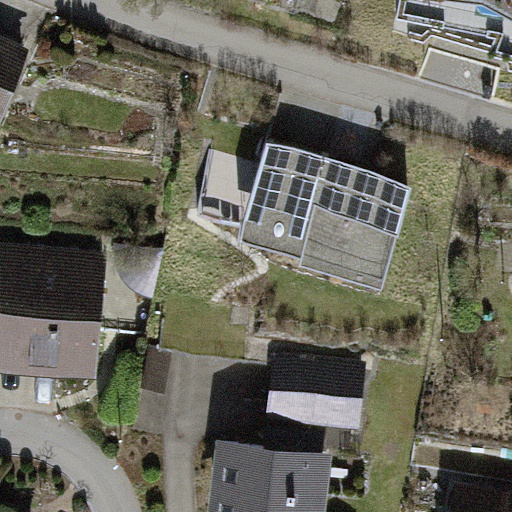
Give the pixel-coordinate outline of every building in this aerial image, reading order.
[(63,44),(0,21),(0,132),(27,142),(63,44)] [(447,170),(304,134),(278,235),(421,270),(447,170)] [(126,244),(10,242),(7,359),(124,361),(126,244)] [(377,358),(285,352),(281,416),(372,422),(377,358)] [(354,511),(360,446),(241,436),(234,511),(354,511)] [(511,511),(511,488),(476,482),(471,511),(511,511)] [(17,511),(19,499),(0,497),(0,511),(17,511)]
